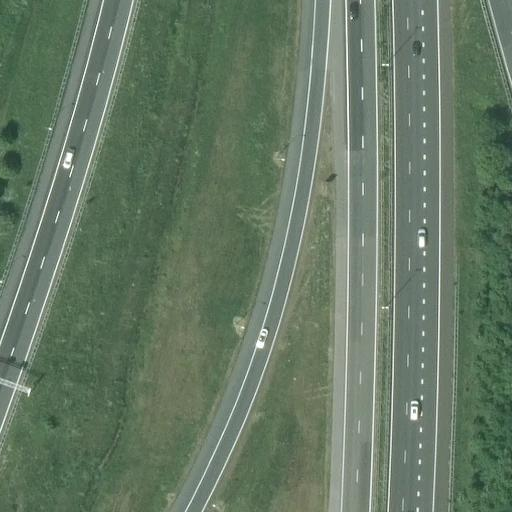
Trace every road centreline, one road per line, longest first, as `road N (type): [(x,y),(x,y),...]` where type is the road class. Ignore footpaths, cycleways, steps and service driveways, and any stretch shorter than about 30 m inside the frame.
road 1 (motorway): [(319,0),(303,192),(282,290),(230,437),(193,511)]
road 2 (motorway): [(400,511),(408,318),(405,0)]
road 3 (motorway): [(355,0),(353,511)]
road 4 (motorway): [(115,0),(0,385)]
